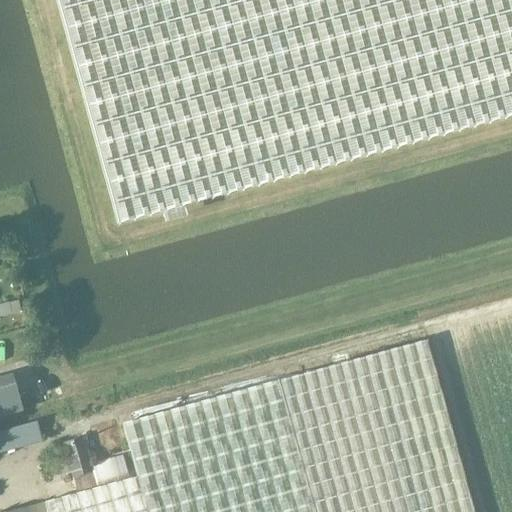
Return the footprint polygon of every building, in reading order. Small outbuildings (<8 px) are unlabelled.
[(511,0),(55,0),(118,226),(511,117),(511,0)] [(473,511),(424,338),(120,424),(135,477),(127,480),(120,456),(88,465),(81,438),(61,443),(65,457),(56,460),(60,476),(69,473),(75,494),(42,503),(7,511),(473,511)] [(0,417),(20,412),(12,382),(0,385),(0,417)] [(116,424),(94,428),(96,443),(118,440),(116,424)] [(0,450),(18,449),(16,434),(0,435),(0,450)]
